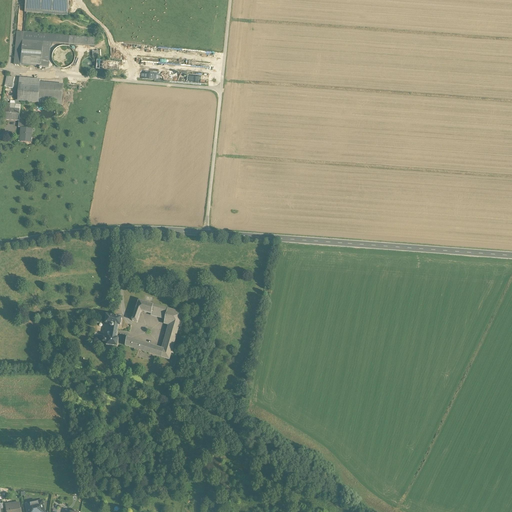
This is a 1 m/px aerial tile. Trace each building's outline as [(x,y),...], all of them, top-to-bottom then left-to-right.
[(68,0),(26,0),(25,12),(68,16),(68,0)] [(69,37),(24,33),(23,41),(43,42),(51,43),(69,44),(69,37)] [(94,38),(69,37),(69,44),(94,46),(94,38)] [(43,42),(23,41),(22,54),(21,65),(30,66),(41,67),(43,42)] [(51,43),(43,42),(41,67),(49,68),(51,43)] [(62,68),(74,63),(74,54),(70,46),(62,47),(62,48),(58,50),(59,60),(59,68),(62,68)] [(96,69),(119,71),(120,62),(114,61),(114,62),(97,61),(96,69)] [(14,78),(6,76),(4,87),(12,89),(14,78)] [(40,86),(19,84),(17,101),(21,102),(28,102),(28,103),(30,103),(30,102),(38,103),(40,86)] [(63,87),(40,86),(38,103),(60,105),(63,87)] [(15,105),(5,104),(4,113),(5,114),(4,120),(19,122),(19,121),(20,110),(15,110),(15,105)] [(28,128),(21,128),(21,135),(21,142),(31,143),(32,129),(28,128)] [(167,309),(184,314),(185,306),(141,293),(139,301),(167,309)] [(167,309),(139,301),(136,310),(141,312),(141,311),(164,318),(167,309)] [(163,350),(161,357),(168,360),(170,354),(174,355),(175,350),(172,348),(178,327),(180,328),(184,314),(167,309),(164,318),(163,323),(167,324),(166,329),(168,330),(163,349),(163,350)] [(141,312),(136,310),(132,320),(132,321),(133,321),(137,322),(141,312)] [(122,318),(106,315),(106,318),(105,324),(111,325),(110,327),(111,327),(111,328),(111,333),(110,333),(109,333),(109,334),(108,334),(108,337),(108,340),(106,347),(118,348),(119,338),(117,338),(118,326),(121,327),(122,318)] [(126,338),(125,346),(129,347),(128,348),(129,348),(129,347),(134,349),(133,350),(134,350),(135,349),(138,350),(138,351),(139,351),(139,350),(142,351),(142,352),(143,353),(143,352),(150,354),(150,355),(151,355),(151,354),(161,357),(163,350),(163,349),(126,338)] [(19,511),(19,503),(5,505),(5,511),(19,511)] [(44,511),(43,504),(33,506),(32,503),(26,504),(27,511),(44,511)]
